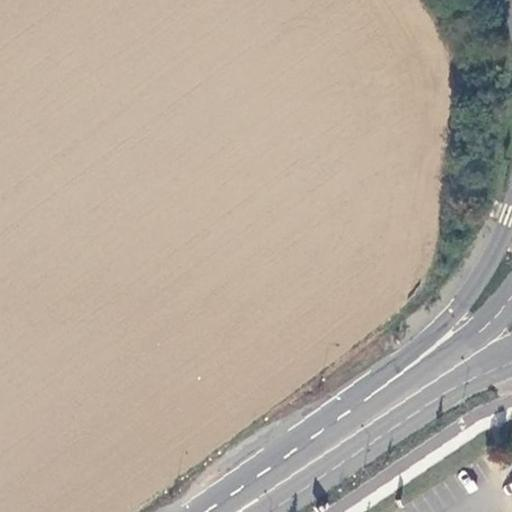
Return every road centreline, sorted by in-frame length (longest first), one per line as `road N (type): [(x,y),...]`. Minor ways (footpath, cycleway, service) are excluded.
road 1 (primary): [(269,511),(511,354)]
road 2 (primary): [(511,216),(466,299),(340,417)]
road 3 (primary): [(511,295),(460,344),(370,407),(340,417)]
road 4 (primary): [(340,417),(237,490),(222,511)]
